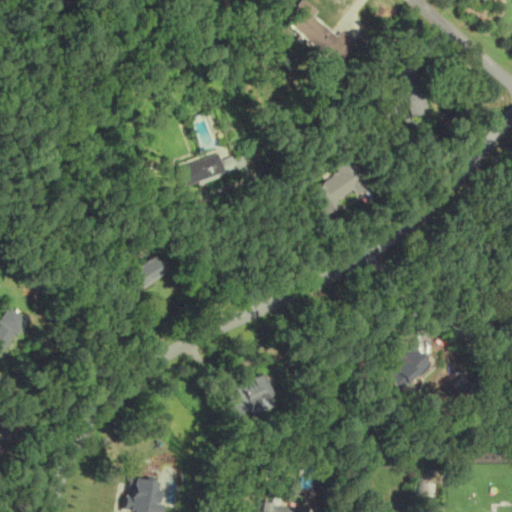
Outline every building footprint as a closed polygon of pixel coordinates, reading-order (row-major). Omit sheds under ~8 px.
[(296,0),(281,21),(337,64),(351,45),(311,14),(315,9),(303,0),(296,0)] [(427,111),(417,64),(395,69),(399,88),(393,89),(395,100),(403,98),(407,116),(427,111)] [(233,169),(228,156),(217,160),(215,152),(175,165),(181,185),(233,169)] [(317,213),(351,192),(351,193),(363,186),(348,162),(303,189),(317,213)] [(127,294),(161,271),(150,255),(128,269),(124,264),(112,272),(127,294)] [(468,311),(481,325),(511,297),(511,292),(501,282),(468,311)] [(0,350),(22,317),(4,305),(0,311),(0,350)] [(426,362),(410,344),(379,373),(395,390),(426,362)] [(273,402),(259,372),(231,385),(238,401),(225,407),(232,421),(273,402)] [(0,451),(10,447),(1,426),(0,426),(0,451)] [(130,476),(123,510),(132,511),(158,511),(161,502),(150,500),(153,480),(130,476)] [(298,511),(299,506),(259,502),(258,511),(298,511)]
